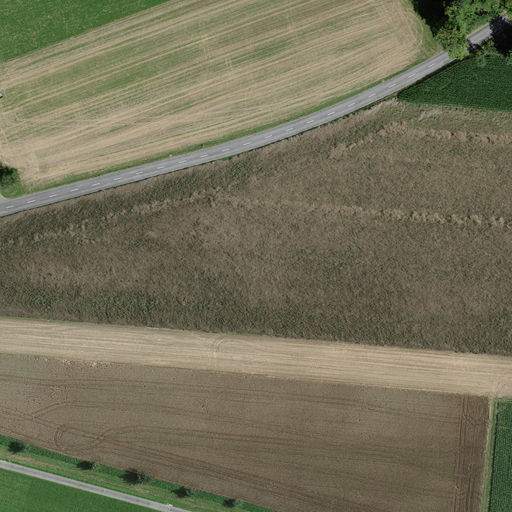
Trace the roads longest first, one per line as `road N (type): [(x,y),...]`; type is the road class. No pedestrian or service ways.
road 1 (tertiary): [(511,18),(370,96),(297,125),(0,210)]
road 2 (track): [(0,464),(175,511)]
